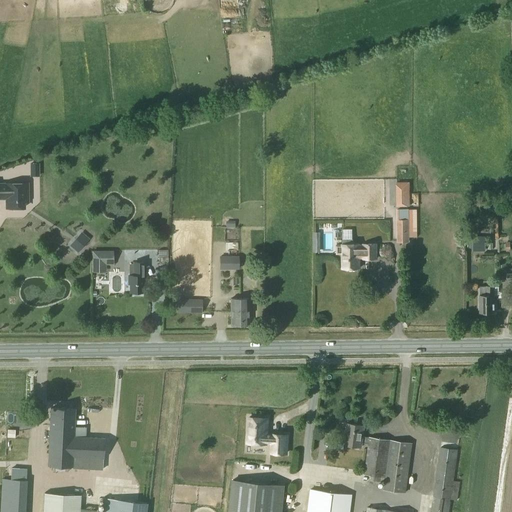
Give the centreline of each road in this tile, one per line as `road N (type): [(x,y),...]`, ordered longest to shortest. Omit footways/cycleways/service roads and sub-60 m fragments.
road 1 (primary): [(0,353),(511,346)]
road 2 (unknown): [(121,351),(112,471),(80,483),(38,468),(41,353)]
